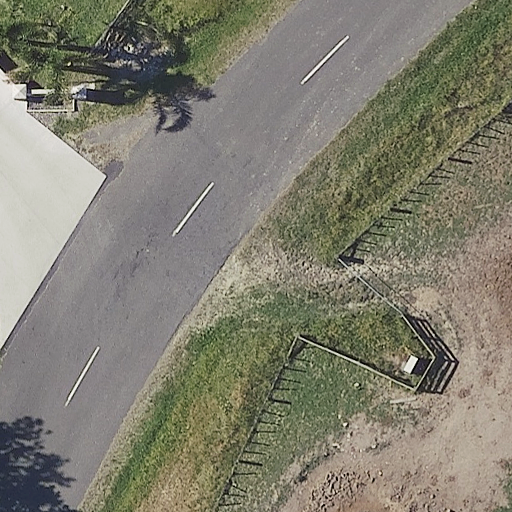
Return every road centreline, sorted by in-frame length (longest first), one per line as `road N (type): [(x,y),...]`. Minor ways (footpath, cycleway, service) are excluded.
road 1 (residential): [(386,0),(233,148),(121,298),(11,511)]
road 2 (unknown): [(121,298),(0,167)]
